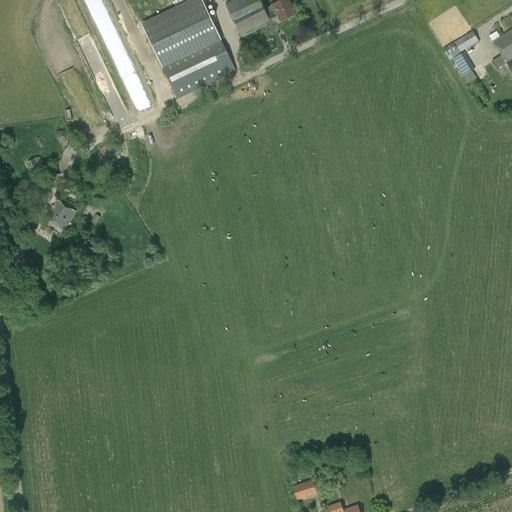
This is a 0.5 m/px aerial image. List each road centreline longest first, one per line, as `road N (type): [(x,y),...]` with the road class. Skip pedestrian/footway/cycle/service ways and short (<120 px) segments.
road 1 (unclassified): [(20,511),(0,341)]
road 2 (unclassified): [(257,63),(395,0)]
